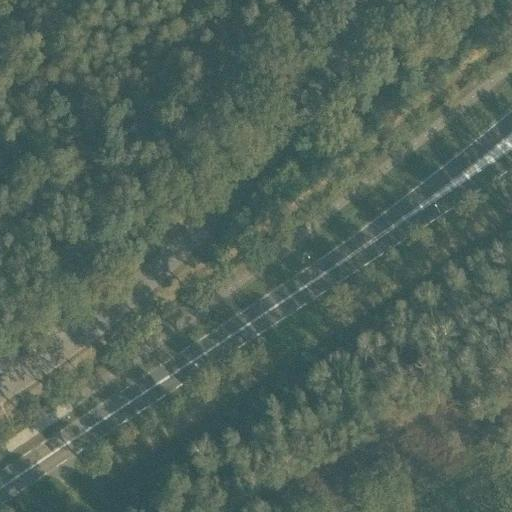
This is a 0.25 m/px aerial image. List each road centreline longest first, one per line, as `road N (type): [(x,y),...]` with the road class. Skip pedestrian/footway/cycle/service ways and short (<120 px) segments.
road 1 (unclassified): [(0,391),(103,318),(254,176),(380,0)]
road 2 (primary): [(0,490),(334,267)]
road 3 (primary): [(511,124),(334,267)]
road 4 (primary): [(334,267),(511,155)]
